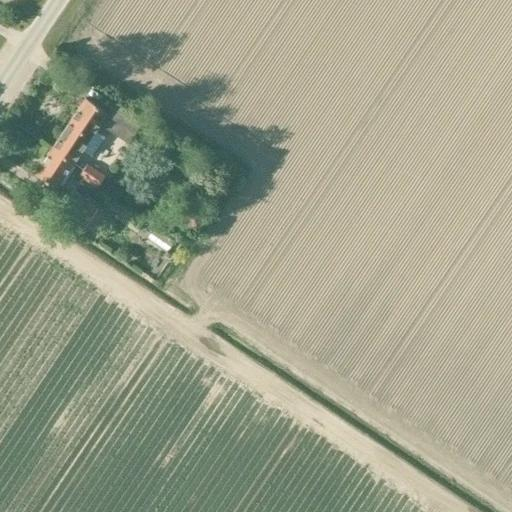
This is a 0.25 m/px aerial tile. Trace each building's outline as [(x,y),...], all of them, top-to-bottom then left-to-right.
[(88,138),(98,124),(105,113),(105,112),(84,98),(50,148),(72,163),(88,138)] [(105,113),(98,124),(127,143),(142,119),(114,99),(105,112),(105,113)] [(55,188),(72,163),(50,148),(33,174),(55,188)] [(87,182),(95,170),(85,163),(77,176),(87,182)] [(87,182),(95,188),(103,175),(95,170),(87,182)] [(93,234),(102,219),(106,214),(88,201),(74,222),(93,234)]
